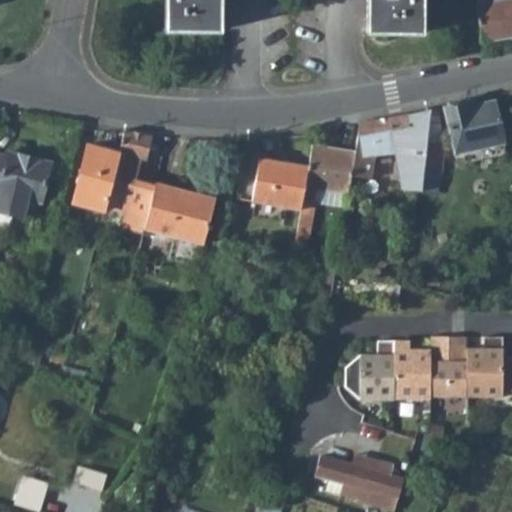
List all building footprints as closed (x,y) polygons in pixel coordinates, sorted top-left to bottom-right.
[(164,0),(165,33),(218,34),(218,0),(164,0)] [(421,0),(368,0),(368,35),(421,35),(421,0)] [(475,7),(482,44),(511,36),(511,0),(502,0),(486,4),(486,0),(476,0),(477,6),(475,7)] [(443,107),(453,154),(502,143),(493,100),(466,107),(465,102),(443,107)] [(433,109),(428,110),(425,146),(441,148),(433,109)] [(428,110),(409,114),(360,125),(355,153),(351,177),(369,180),(375,147),(393,144),(402,189),(418,192),(421,192),(423,165),(425,146),(428,110)] [(105,207),(124,212),(138,161),(145,162),(152,137),(125,132),(124,136),(118,156),(105,207)] [(355,153),(312,146),(309,163),(302,205),(299,223),(292,259),(304,262),(317,191),(348,195),(348,192),(351,177),(355,153)] [(425,146),(423,165),(440,167),(441,148),(425,146)] [(87,149),(72,206),(103,214),(105,207),(118,156),(87,149)] [(40,202),(48,163),(6,155),(5,156),(0,155),(0,211),(24,216),(28,201),(40,202)] [(309,163),(260,155),(253,198),(302,205),(309,163)] [(440,167),(423,165),(421,192),(436,194),(440,167)] [(145,223),(143,231),(204,248),(215,206),(188,198),(188,194),(154,186),(153,191),(145,223)] [(139,189),(132,220),(133,220),(145,223),(153,191),(139,189)] [(348,192),(348,195),(343,222),(359,225),(365,195),(348,192)] [(41,218),(35,241),(54,247),(60,222),(41,218)] [(133,220),(130,234),(141,237),(143,231),(145,223),(133,220)] [(358,297),(345,295),(340,279),(333,279),(332,287),(329,299),(357,304),(358,297)] [(429,396),(465,397),(465,362),(450,361),(450,337),(429,336),(429,349),(429,396)] [(465,348),(465,337),(450,337),(450,361),(465,362),(465,348)] [(511,357),(501,357),(501,337),(482,337),(482,348),(465,348),(465,362),(465,397),(501,397),(501,390),(511,390),(511,357)] [(358,355),(343,368),(343,387),(358,400),(393,399),(393,341),(376,341),(376,355),(358,355)] [(393,341),(393,399),(429,399),(429,396),(429,349),(408,349),(408,341),(393,341)] [(40,367),(43,353),(29,348),(25,361),(40,367)] [(392,478),(395,468),(357,457),(354,466),(323,458),(317,477),(343,485),(341,493),(358,498),(358,500),(395,511),(401,489),(403,482),(392,478)] [(266,511),(272,496),(262,493),(255,511),(266,511)]
